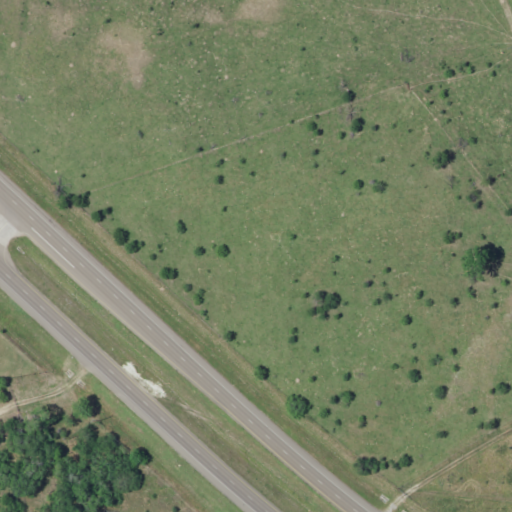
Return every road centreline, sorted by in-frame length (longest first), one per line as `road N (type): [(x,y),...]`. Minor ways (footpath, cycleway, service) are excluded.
road 1 (trunk): [(372,511),(0,177)]
road 2 (trunk): [(0,267),(267,511)]
